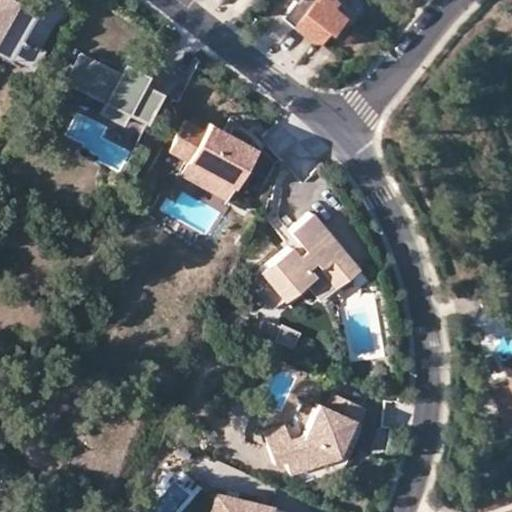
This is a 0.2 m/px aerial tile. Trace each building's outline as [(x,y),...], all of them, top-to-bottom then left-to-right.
[(0,0),(0,59),(4,62),(18,38),(24,27),(30,16),(5,3),(0,0)] [(291,0),(284,11),(296,20),(297,18),(321,37),(330,26),(334,29),(347,13),(335,3),(337,0),(291,0)] [(41,51),(18,38),(4,62),(28,75),(41,51)] [(117,72),(77,53),(64,80),(103,99),(97,111),(118,121),(123,111),(144,121),(158,92),(148,88),(137,83),(142,73),(122,63),(117,72)] [(190,118),(171,150),(189,160),(235,185),(250,157),(256,146),(213,121),(208,129),(190,118)] [(235,185),(189,160),(182,173),(227,199),(235,185)] [(321,261),(335,278),(357,260),(336,235),(317,212),(295,230),(311,249),(303,255),(295,245),(258,276),(282,305),(311,282),(305,274),(313,267),(321,261)] [(363,268),(357,260),(335,278),(342,286),(363,268)] [(313,267),(305,274),(311,282),(319,275),(313,267)] [(511,369),(509,370),(510,375),(491,382),(503,415),(511,411),(511,369)] [(369,414),(372,407),(340,393),(333,407),(324,403),(310,434),(296,439),(275,447),(281,464),(292,460),(296,473),(345,456),(344,451),(358,419),(365,422),(369,414)] [(511,411),(503,415),(509,432),(511,430),(511,411)] [(269,433),(275,447),(296,439),(291,425),(269,433)] [(276,505),(223,493),(218,511),(296,511),(275,508),(276,505)]
